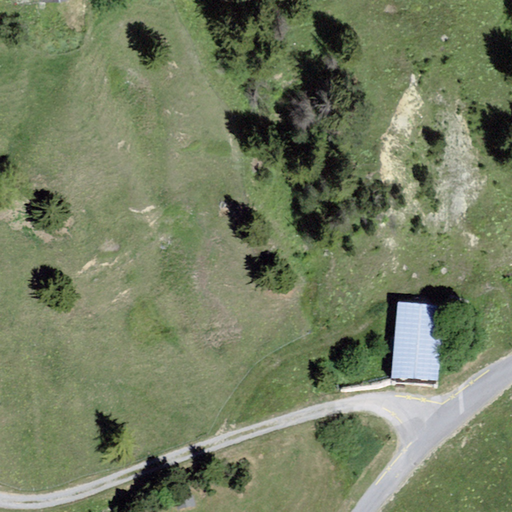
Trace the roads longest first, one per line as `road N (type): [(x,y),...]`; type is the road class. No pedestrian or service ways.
road 1 (track): [(0,501),(41,506),(358,400),(435,422)]
road 2 (unclassified): [(511,366),(435,422),(365,511)]
